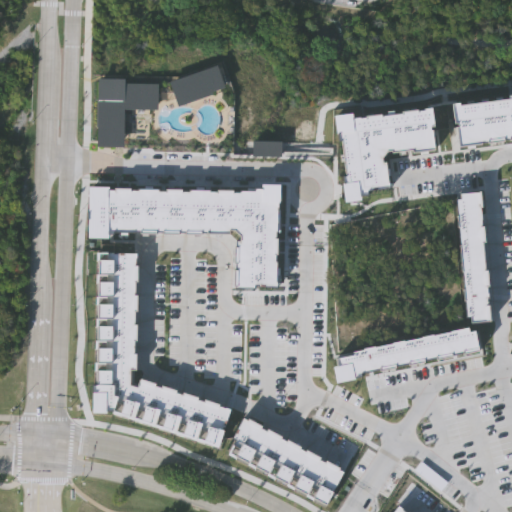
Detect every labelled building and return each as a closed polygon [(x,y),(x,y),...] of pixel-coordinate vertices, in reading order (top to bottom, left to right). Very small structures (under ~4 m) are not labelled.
[(217,68),(223,84),(210,89),(210,87),(176,99),(171,84),(217,68)] [(124,81),(124,86),(158,86),(157,103),(123,102),(123,139),(99,138),(99,126),(97,126),(97,99),(99,100),(100,80),(124,81)] [(511,138),(510,138),(511,140),(509,140),(509,139),(503,139),(503,141),(502,141),(502,143),(496,143),(496,141),(495,142),(495,143),(489,144),(489,142),(488,142),(488,141),(481,142),(481,143),(474,144),(474,147),(467,147),(467,145),(459,146),(456,126),(458,126),(457,122),(454,122),(452,103),(459,102),(459,104),(466,103),(466,100),(472,99),(473,102),(481,101),(480,98),(487,97),(487,101),(495,100),(495,97),(502,96),(502,99),(509,98),(508,95),(511,94),(511,138)] [(432,107),(434,125),(430,126),(430,128),(432,128),(434,149),(427,150),(427,152),(420,153),(419,151),(412,152),(412,149),(405,150),(405,153),(399,154),(398,151),(392,152),(391,150),(387,151),(382,157),(382,161),(386,161),(386,168),(389,168),(390,175),(387,175),(389,188),(367,190),(368,194),(360,195),(359,194),(352,195),(353,197),(354,198),(353,198),(353,199),(346,200),(346,199),(345,199),(345,198),(346,198),(343,175),(345,175),(343,161),(340,161),(340,154),(343,154),(341,140),(339,140),(336,117),(335,117),(335,116),(336,116),(336,115),(343,115),(343,116),(343,119),(352,118),(352,117),(360,116),(360,117),(365,116),(365,115),(366,115),(366,113),(372,113),(372,114),(374,114),(374,115),(380,115),(380,113),(381,113),(381,115),(387,114),(387,111),(393,110),(394,113),(401,112),(401,111),(402,110),(402,109),(408,108),(409,110),(410,110),(410,108),(416,107),(416,109),(417,109),(417,110),(424,109),(424,107),(432,107)] [(254,154),(254,141),(280,142),(280,154),(254,154)] [(280,184),(280,186),(279,223),(281,223),(281,230),(278,230),(277,237),(278,237),(278,238),(280,239),(280,245),(278,245),(278,246),(280,246),(280,252),(278,252),(278,253),(277,253),(277,260),(278,260),(278,267),(280,267),(280,274),(278,274),(278,286),(259,286),(259,284),(255,284),(255,287),(236,287),(236,285),(234,285),(235,269),(236,269),(237,262),(235,262),(235,246),(237,246),(237,240),(241,240),(241,235),(236,229),(231,229),(231,232),(224,232),(224,234),(223,234),(223,233),(217,233),(217,234),(216,234),(216,233),(210,232),(210,234),(208,234),(208,231),(202,231),(202,234),(201,234),(201,232),(195,232),(195,234),(194,234),(194,232),(188,232),(188,233),(186,233),(186,231),(180,231),(180,233),(179,233),(179,232),(173,232),(173,233),(171,233),(171,232),(165,232),(165,233),(164,233),(164,231),(158,231),(158,233),(156,233),(156,232),(150,232),(150,233),(149,233),(149,232),(143,231),(143,233),(142,232),(142,230),(135,230),(135,232),(129,231),(129,234),(122,234),(122,231),(115,231),(115,233),(109,233),(109,232),(101,232),(101,236),(91,236),(91,217),(88,217),(89,211),(93,211),(94,197),(95,197),(95,196),(93,196),(93,197),(92,197),(92,196),(91,196),(91,188),(92,188),(92,187),(93,188),(95,188),(96,187),(110,187),(110,188),(116,188),(116,187),(117,187),(117,185),(124,185),(123,187),(125,187),(125,185),(131,185),(131,187),(132,187),(132,189),(139,189),(139,187),(146,187),(146,185),(153,185),(153,187),(161,188),(161,189),(175,189),(175,188),(176,188),(176,186),(182,186),(182,188),(183,188),(183,189),(190,190),(190,188),(197,188),(197,186),(204,186),(204,188),(212,189),(212,190),(218,190),(218,189),(220,189),(220,187),(226,187),(226,189),(227,189),(227,187),(233,187),(233,189),(234,189),(234,190),(241,191),(241,189),(248,189),(248,187),(263,187),(263,188),(272,188),(272,186),(272,185),(272,184),(280,184)] [(479,191),(479,198),(481,198),(481,199),(482,199),(483,205),(481,205),(481,206),(480,207),(481,219),(480,219),(481,226),(483,226),(484,242),(482,242),(485,270),(487,270),(488,286),(486,286),(487,293),(488,293),(488,298),(485,299),(486,305),(488,305),(488,306),(487,306),(488,312),(489,312),(489,313),(488,313),(488,319),(489,319),(489,320),(470,322),(470,317),(465,317),(464,301),(463,301),(463,299),(464,299),(463,290),(462,289),(463,289),(462,271),(461,271),(461,269),(462,269),(461,265),(460,265),(460,263),(461,263),(460,252),(459,252),(459,251),(460,251),(460,246),(459,246),(459,245),(460,245),(458,235),(459,235),(458,227),(457,227),(457,225),(458,225),(457,217),(456,217),(456,215),(457,215),(457,209),(456,209),(456,207),(457,207),(456,200),(455,200),(455,199),(460,198),(460,193),(479,191)] [(140,380),(140,379),(141,379),(141,380),(147,382),(147,381),(148,381),(148,382),(154,384),(154,383),(155,383),(154,386),(161,388),(161,385),(162,386),(162,387),(168,389),(168,388),(169,388),(169,389),(175,391),(175,390),(176,390),(175,392),(182,395),(183,392),(184,393),(183,394),(189,396),(189,395),(190,395),(190,396),(196,398),(196,397),(197,397),(197,399),(203,402),(204,399),(205,400),(205,401),(210,403),(211,402),(212,402),(211,403),(217,405),(218,404),(219,404),(218,406),(224,408),(224,407),(230,409),(224,428),(223,427),(221,431),(222,431),(218,445),(212,443),(211,446),(196,441),(197,440),(195,440),(196,438),(191,436),(190,440),(175,435),(176,434),(174,433),(175,431),(170,430),(169,433),(155,428),(155,427),(154,426),(154,424),(149,423),(148,426),(134,421),(134,420),(133,419),(133,418),(128,416),(127,419),(113,414),(113,413),(112,413),(112,411),(106,411),(106,408),(103,408),(103,410),(104,410),(104,411),(103,411),(103,412),(93,412),(93,411),(93,410),(94,392),(92,392),(92,385),(93,385),(93,371),(95,371),(95,362),(93,362),(94,348),(96,348),(96,340),(94,340),(94,326),(96,326),(96,318),(94,318),(95,304),(97,304),(97,296),(95,296),(95,282),(97,282),(97,274),(95,274),(96,260),(97,260),(98,253),(97,253),(97,252),(117,253),(117,252),(137,253),(137,259),(135,259),(135,265),(138,266),(138,267),(136,267),(136,273),(137,273),(137,274),(136,274),(136,280),(137,280),(137,281),(135,281),(135,295),(137,295),(137,296),(136,296),(136,302),(137,302),(137,303),(136,303),(136,309),(137,309),(137,311),(134,311),(134,324),(136,324),(136,326),(135,326),(135,332),(136,332),(136,333),(135,333),(135,339),(136,339),(136,340),(134,340),(134,354),(136,354),(136,355),(135,355),(135,361),(136,361),(136,362),(135,362),(134,368),(136,368),(136,369),(133,369),(133,383),(138,384),(139,380),(140,380)] [(467,328),(468,332),(474,331),(478,351),(477,351),(476,350),(471,351),(471,352),(469,353),(470,354),(464,356),(464,354),(462,354),(462,353),(451,355),(451,356),(450,357),(450,355),(444,357),(444,358),(442,358),(443,360),(437,361),(437,359),(436,359),(435,358),(424,361),(424,362),(422,362),(423,364),(417,365),(416,363),(415,364),(416,365),(410,367),(409,365),(408,365),(408,364),(395,367),(395,368),(394,368),(394,370),(388,371),(388,369),(386,370),(387,371),(381,373),(381,371),(379,371),(379,370),(360,374),(361,376),(336,381),(335,374),(339,373),(338,366),(336,366),(335,358),(352,355),(351,352),(363,349),(362,348),(364,348),(364,349),(372,347),(372,346),(374,346),(374,347),(384,344),(384,345),(392,343),(391,343),(393,342),(393,343),(401,341),(403,340),(403,341),(421,337),(420,337),(422,336),(422,337),(432,334),(432,335),(450,331),(449,331),(451,330),(451,331),(458,330),(458,329),(466,328),(465,328),(467,327),(467,328)] [(250,417),(255,420),(254,422),(255,423),(254,424),(259,427),(260,425),(261,426),(260,427),(266,431),(267,429),(281,437),(280,438),(286,441),(287,440),(300,447),(300,449),(305,452),(306,450),(320,457),(319,459),(325,462),(326,460),(340,468),(339,470),(342,472),(323,507),(311,500),(312,499),(306,496),(305,496),(304,497),(292,490),(293,489),(287,485),(286,486),(285,485),(285,486),(273,480),(274,479),(267,475),(267,476),(266,475),(265,476),(254,470),(254,468),(248,465),(247,465),(246,466),(234,459),(235,457),(228,453),(235,440),(231,438),(242,418),(247,420),(248,419),(249,419),(250,417)]
